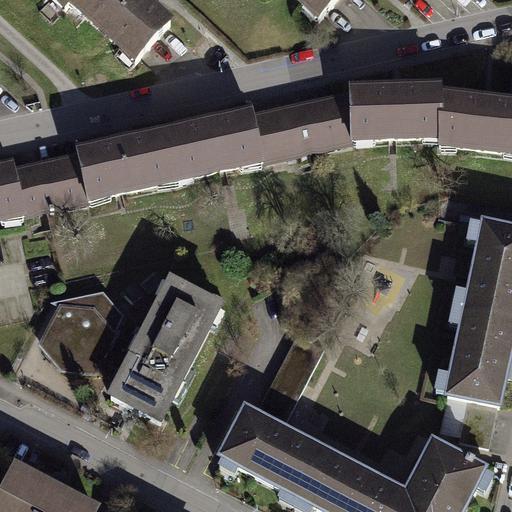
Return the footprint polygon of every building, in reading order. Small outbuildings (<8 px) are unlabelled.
[(52,0),(137,70),(171,29),(136,0),(52,0)] [(285,0),(319,29),(344,0),(285,0)] [(352,94),(352,97),(354,151),(443,150),(447,98),(446,91),(352,94)] [(352,97),(252,118),(264,171),(354,151),(352,97)] [(511,105),(447,98),(443,150),(442,158),(511,165),(511,105)] [(77,155),(77,157),(89,210),(89,213),(265,175),(264,171),(252,118),(252,114),(203,126),(115,146),(77,155)] [(89,210),(77,157),(14,172),(27,224),(89,210)] [(0,234),(28,228),(27,224),(14,172),(13,169),(0,172),(0,234)] [(511,236),(485,231),(447,405),(449,405),(499,416),(502,417),(511,373),(511,236)] [(227,315),(172,287),(132,364),(110,405),(108,409),(163,437),(227,315)] [(95,314),(61,311),(41,350),(52,364),(63,376),(95,379),(102,365),(108,352),(124,319),(111,303),(95,314)] [(300,341),(262,417),(288,430),(326,354),(300,341)] [(132,364),(108,352),(102,365),(125,376),(132,364)] [(499,416),(449,405),(443,434),(463,438),(462,444),(491,450),(499,416)] [(409,502),(248,417),(222,466),(309,511),(471,511),(489,479),(436,451),(418,485),(409,502)] [(102,511),(21,469),(0,507),(0,511),(102,511)]
